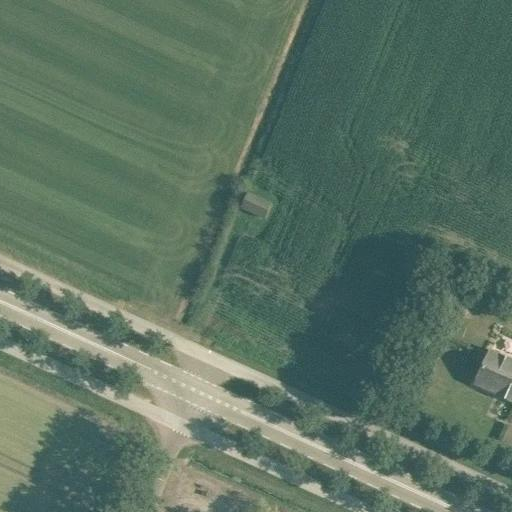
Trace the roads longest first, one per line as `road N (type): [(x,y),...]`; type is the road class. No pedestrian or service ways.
road 1 (unclassified): [(511,492),(211,356)]
road 2 (primary): [(455,511),(195,393)]
road 3 (unclassified): [(211,356),(0,260)]
road 4 (primary): [(195,393),(0,303)]
road 5 (unclassified): [(180,431),(0,348)]
road 6 (unclassified): [(180,431),(357,511)]
